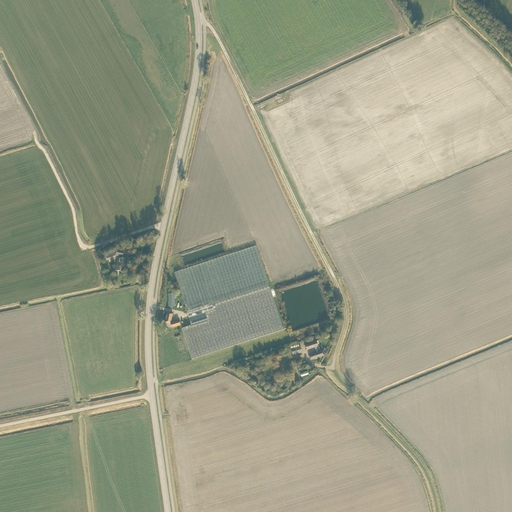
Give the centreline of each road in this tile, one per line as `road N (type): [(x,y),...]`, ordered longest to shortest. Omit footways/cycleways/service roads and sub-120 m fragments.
road 1 (unclassified): [(197,20),(216,35),(341,293),(344,327),(331,365)]
road 2 (secondary): [(149,307),(194,81),(197,20)]
road 3 (unknown): [(0,62),(75,211),(84,248),(162,226)]
road 4 (secondary): [(167,511),(149,380),(149,307)]
road 5 (track): [(331,365),(419,462),(437,511)]
